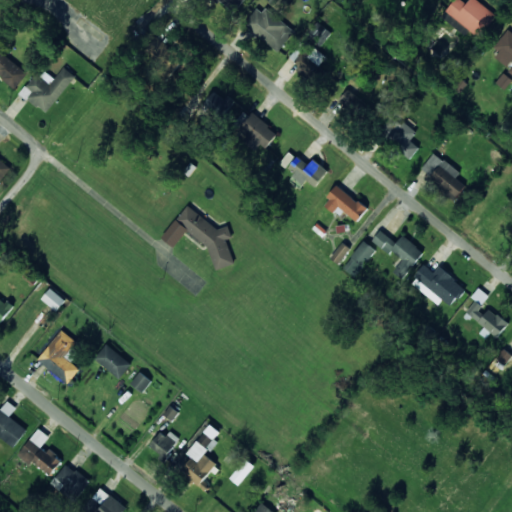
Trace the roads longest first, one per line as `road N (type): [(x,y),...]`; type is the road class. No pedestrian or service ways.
road 1 (residential): [(511,281),(181,14)]
road 2 (residential): [(178,511),(0,366)]
